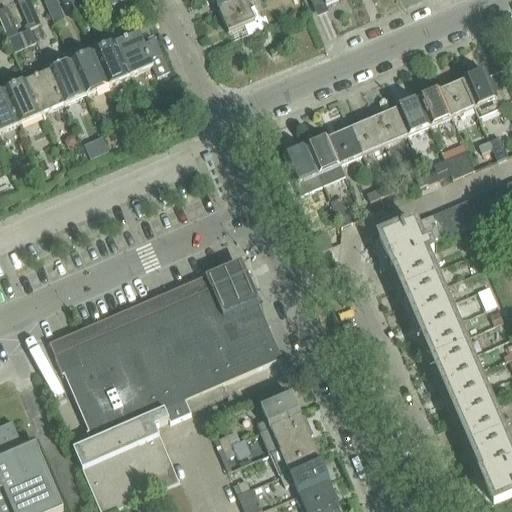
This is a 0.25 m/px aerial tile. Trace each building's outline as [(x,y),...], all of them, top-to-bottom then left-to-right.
[(29,0),(19,5),(30,31),(31,32),(41,27),(29,0)] [(56,0),(43,0),(55,25),(65,21),(56,0)] [(83,0),(69,0),(76,16),(88,11),(83,0)] [(123,0),(96,0),(102,11),(124,1),(123,0)] [(245,0),(213,0),(219,13),(246,2),(245,0)] [(246,2),(219,13),(229,36),(256,24),(262,21),(257,9),(250,12),(246,2)] [(7,10),(0,12),(0,22),(8,41),(19,36),(7,10)] [(130,79),(152,70),(157,83),(170,77),(155,43),(144,48),(139,36),(125,43),(121,33),(112,37),(116,46),(130,79)] [(19,36),(8,41),(15,56),(25,51),(19,36)] [(130,79),(116,46),(103,52),(98,43),(90,47),(94,56),(108,89),(130,79)] [(67,57),(71,66),(86,99),(108,89),(94,56),(80,62),(76,53),(67,57)] [(86,99),(71,66),(67,57),(45,66),(49,76),(63,108),(86,99)] [(63,108),(49,76),(35,81),(31,72),(23,76),(27,85),(26,85),(41,118),(63,108)] [(475,112),(479,122),(503,112),(502,110),(511,105),(511,93),(504,75),(490,82),(487,75),(464,85),(475,111),(475,112)] [(4,95),(5,95),(19,128),(41,118),(26,85),(13,91),(9,82),(0,86),(4,95)] [(475,112),(475,111),(464,85),(441,95),(453,121),(475,112)] [(0,135),(19,128),(5,95),(4,95),(0,96),(0,135)] [(453,121),(441,95),(419,104),(430,131),(453,121)] [(430,131),(419,104),(397,114),(408,140),(430,131)] [(374,124),(386,150),(408,140),(397,114),(374,124)] [(386,150),(374,124),(352,133),(363,159),(386,150)] [(330,143),(341,169),(363,159),(352,133),(330,143)] [(489,145),(492,153),(495,158),(497,164),(508,160),(499,141),(489,145)] [(346,180),(341,169),(330,143),(307,152),(319,179),(323,190),(346,180)] [(492,153),(489,145),(479,150),(482,157),(492,153)] [(323,190),(319,179),(307,152),(284,162),(300,199),(323,190)] [(449,154),(441,157),(444,164),(452,161),(449,154)] [(444,164),(447,172),(450,178),(452,183),(452,184),(474,175),(474,174),(466,155),(454,160),(452,161),(444,164)] [(435,171),(424,176),(428,187),(450,178),(447,172),(444,164),(434,169),(435,171)] [(424,176),(416,180),(421,190),(428,187),(424,176)] [(410,179),(400,183),(405,195),(415,190),(410,179)] [(511,209),(511,185),(503,189),(511,209)] [(378,193),(381,201),(391,196),(388,189),(378,193)] [(503,215),(511,211),(511,209),(503,189),(493,193),(503,215)] [(381,201),(378,193),(367,198),(371,205),(381,201)] [(493,219),(503,215),(493,193),(483,197),(493,219)] [(482,224),(493,219),(483,197),(473,202),(482,224)] [(472,228),(482,224),(473,202),(463,206),(472,228)] [(343,204),(332,209),(341,230),(352,226),(343,204)] [(463,232),(470,229),(472,228),(463,206),(453,210),(463,232)] [(453,236),(463,232),(453,210),(443,215),(453,236)] [(336,220),(333,213),(323,217),(326,225),(336,220)] [(442,241),(453,236),(443,215),(432,219),(442,241)] [(489,511),(511,500),(511,455),(427,260),(433,257),(428,247),(442,241),(432,219),(375,244),(388,274),(393,272),(483,477),(475,480),(489,511)] [(260,305),(248,277),(233,284),(56,361),(63,378),(65,377),(90,434),(87,435),(91,444),(74,452),(100,511),(124,511),(180,488),(156,431),(169,425),(170,427),(192,418),(191,418),(186,404),(223,388),(282,362),(258,306),(260,305)] [(489,291),(478,296),(483,306),(494,302),(489,291)] [(500,315),(490,320),(494,330),(504,325),(500,315)] [(223,388),(186,404),(191,418),(229,401),(224,392),(223,388)] [(262,436),(271,432),(300,419),(291,397),(262,409),(268,423),(259,427),(262,436)] [(262,436),(260,436),(270,458),(271,458),(310,441),(313,438),(309,430),(305,430),(300,419),(271,432),(262,436)] [(0,511),(63,511),(34,443),(22,448),(13,426),(0,431),(0,511)] [(224,452),(232,449),(228,439),(220,442),(224,452)] [(271,458),(281,480),(320,464),(310,441),(271,458)] [(232,449),(224,452),(228,462),(236,458),(232,449)] [(329,486),(320,464),(281,480),(286,491),(295,487),(300,499),(329,486)] [(243,497),(251,494),(247,485),(239,488),(243,497)] [(329,486),(300,499),(305,511),(329,511),(339,508),(329,486)] [(181,490),(160,500),(164,510),(185,500),(181,490)] [(243,497),(239,499),(243,508),(258,502),(254,493),(251,494),(243,497)] [(185,500),(164,510),(164,511),(185,511),(190,510),(185,500)]
